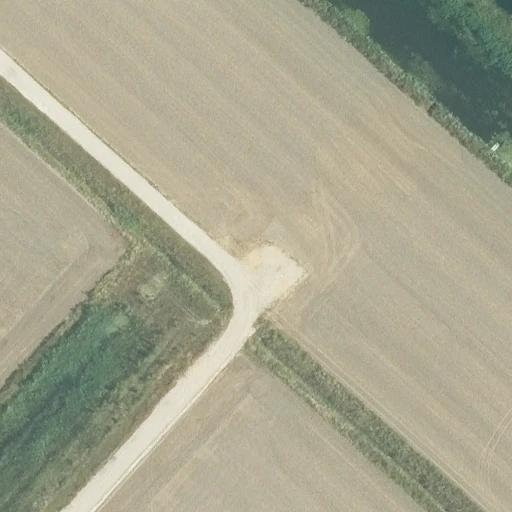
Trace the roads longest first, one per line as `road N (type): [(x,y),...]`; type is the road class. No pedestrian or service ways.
road 1 (unclassified): [(257,312),(0,76)]
road 2 (unclassified): [(257,312),(78,511)]
